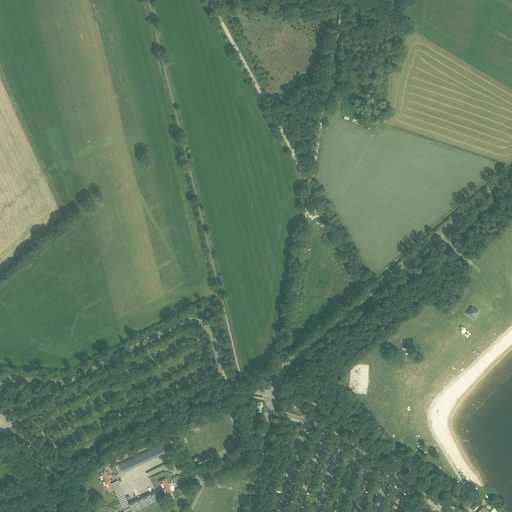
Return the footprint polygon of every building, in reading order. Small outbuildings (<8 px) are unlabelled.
[(472,307),(467,314),(474,318),(478,312),(472,307)] [(112,486),(111,484),(105,470),(98,474),(105,489),(112,486)] [(172,491),(170,487),(166,478),(159,481),(162,488),(163,490),(166,497),(173,494),(175,498),(182,495),(179,488),(172,491)] [(478,484),(479,487),(477,488),(480,494),(484,491),(478,479),(475,481),(477,485),(478,484)] [(129,504),(118,480),(111,484),(112,486),(124,511),(132,511),(134,511),(135,511),(136,511),(137,511),(138,510),(142,509),(144,509),(144,507),(149,505),(150,506),(151,504),(155,502),(157,503),(158,501),(160,500),(157,493),(163,490),(162,488),(129,504)]
